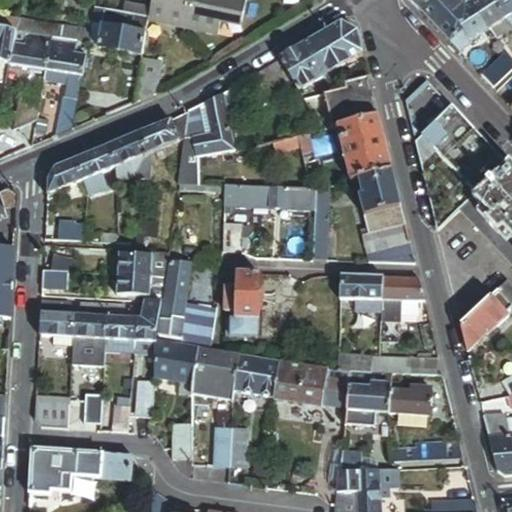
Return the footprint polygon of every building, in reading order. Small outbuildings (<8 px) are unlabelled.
[(192,0),(154,0),(150,20),(150,24),(187,31),(192,0)] [(248,0),(192,0),(187,31),(219,38),(223,18),(244,23),(248,0)] [(408,0),(408,1),(419,13),(434,0),(408,0)] [(469,3),(474,0),(434,0),(419,13),(436,31),(450,17),(456,12),(469,3)] [(505,24),(489,0),(474,0),(469,3),(490,35),(505,24)] [(511,0),(489,0),(505,24),(511,19),(511,0)] [(490,35),(469,3),(456,12),(450,17),(462,32),(449,45),(460,57),(470,48),(490,35)] [(148,9),(127,6),(125,16),(136,18),(147,19),(148,9)] [(125,16),(97,12),(92,36),(89,48),(143,58),(147,36),(134,33),(136,18),(125,16)] [(450,17),(436,31),(449,45),(462,32),(450,17)] [(20,23),(0,18),(0,31),(17,34),(18,35),(20,23)] [(150,24),(150,20),(147,19),(136,18),(134,33),(147,36),(150,24)] [(60,30),(20,23),(18,35),(54,41),(57,42),(60,30)] [(511,32),(505,24),(490,35),(496,42),(511,32)] [(341,25),(280,62),(281,64),(300,96),(364,56),(358,34),(341,25)] [(17,34),(0,31),(0,63),(11,65),(17,34)] [(89,48),(92,36),(66,31),(64,43),(89,48)] [(54,41),(18,35),(17,34),(11,65),(49,72),(54,41)] [(64,43),(57,42),(54,41),(49,72),(47,83),(82,90),(89,48),(64,43)] [(460,57),(461,57),(471,49),(470,48),(460,57)] [(481,79),(489,87),(511,69),(511,62),(511,61),(495,73),(493,70),(481,79)] [(134,106),(156,97),(162,65),(143,62),(134,106)] [(300,96),(281,64),(259,78),(276,109),(300,96)] [(380,121),(370,81),(345,87),(347,93),(325,98),(333,132),(339,131),(380,121)] [(57,138),(74,131),(81,92),(67,90),(57,138)] [(229,95),(190,115),(186,142),(179,193),(198,193),(197,164),(237,156),(229,95)] [(12,139),(38,128),(43,102),(19,98),(12,139)] [(447,126),(458,117),(452,111),(442,121),(447,126)] [(186,142),(190,115),(140,136),(149,158),(186,142)] [(439,234),(460,213),(507,169),(458,117),(447,126),(442,121),(421,139),(428,146),(419,154),(439,234)] [(393,174),(380,121),(339,131),(351,185),(359,183),(393,174)] [(140,136),(108,150),(117,171),(124,185),(135,180),(152,183),(153,169),(149,158),(140,136)] [(310,155),(307,138),(299,140),(302,151),(303,157),(310,155)] [(302,151),(299,140),(274,146),(277,157),(302,151)] [(117,171),(108,150),(74,164),(84,186),(103,178),(117,171)] [(84,186),(74,164),(55,172),(49,183),(49,201),(84,186)] [(507,169),(460,213),(511,268),(511,289),(508,286),(499,294),(511,307),(511,172),(508,167),(507,169)] [(416,268),(393,174),(359,183),(363,199),(360,200),(370,237),(363,239),(371,267),(416,268)] [(103,178),(84,186),(89,199),(108,193),(103,178)] [(308,180),(240,179),(242,193),(310,193),(308,180)] [(328,266),(330,190),(317,193),(316,215),(315,266),(328,266)] [(10,192),(0,195),(0,226),(17,219),(18,197),(10,192)] [(310,193),(242,193),(224,193),(224,219),(236,220),(236,214),(242,214),(316,215),(317,193),(310,193)] [(146,228),(137,227),(135,242),(138,242),(137,251),(143,252),(144,243),(146,228)] [(160,229),(146,228),(144,243),(158,245),(160,229)] [(225,230),(225,259),(243,259),(243,230),(225,230)] [(59,246),(84,248),(85,238),(85,233),(59,231),(59,246)] [(118,241),(85,238),(84,248),(117,250),(118,241)] [(168,266),(169,259),(154,258),(154,262),(121,260),(120,280),(119,301),(152,304),(153,283),(165,283),(168,266)] [(186,322),(190,267),(170,266),(161,343),(212,351),(216,326),(186,322)] [(70,276),(44,275),(43,293),(68,294),(70,276)] [(261,280),(223,279),(222,289),(238,289),(238,295),(227,294),(226,318),(237,319),(237,328),(228,328),(227,342),(258,344),(261,280)] [(382,314),(383,282),(342,281),(341,305),(364,305),(363,314),(382,314)] [(426,305),(420,283),(383,282),(382,314),(382,325),(402,325),(402,320),(419,319),(419,305),(426,305)] [(161,309),(165,283),(153,283),(152,304),(152,308),(161,309)] [(2,329),(10,329),(12,295),(0,294),(0,324),(3,325),(2,329)] [(511,313),(511,307),(499,294),(462,326),(469,353),(486,337),(488,339),(510,319),(508,317),(511,313)] [(74,342),(76,313),(71,313),(71,308),(43,306),(40,339),(54,340),(74,342)] [(161,309),(152,308),(147,308),(147,314),(142,313),(140,346),(159,348),(161,309)] [(109,344),(111,311),(81,309),(81,313),(76,313),(74,342),(109,344)] [(140,346),(142,313),(134,313),(134,318),(128,318),(128,312),(111,311),(109,344),(140,346)] [(54,348),(74,349),(74,342),(54,340),(54,348)] [(198,355),(159,348),(157,382),(195,389),(198,355)] [(239,362),(211,357),(198,355),(195,389),(195,398),(236,405),(237,396),(239,362)] [(374,361),(339,360),(337,378),(354,378),(374,378),(374,361)] [(438,362),(374,361),(374,378),(393,378),(438,379),(438,362)] [(280,369),(239,362),(237,396),(277,403),(280,369)] [(303,407),(305,373),(280,369),(277,403),(303,407)] [(354,378),(337,378),(328,377),(305,373),(303,407),(324,411),(324,410),(349,414),(354,378)] [(374,378),(354,378),(349,414),(347,431),(376,432),(376,418),(391,418),(392,397),(393,378),(374,378)] [(155,423),(156,388),(138,388),(136,422),(155,423)] [(412,398),(392,397),(391,418),(431,420),(432,393),(413,393),(412,398)] [(511,397),(511,398),(492,402),(495,412),(511,408),(511,397)] [(104,399),(87,398),(84,427),(102,428),(104,399)] [(70,408),(37,406),(36,423),(42,430),(59,432),(69,432),(70,408)] [(117,408),(114,435),(128,437),(132,411),(117,408)] [(511,478),(511,436),(510,437),(507,423),(505,417),(484,418),(498,473),(504,479),(511,478)] [(193,430),(184,430),(183,441),(193,441),(193,430)] [(233,434),(232,445),(249,446),(250,434),(233,432),(233,434)] [(218,433),(214,470),(230,471),(230,470),(232,445),(233,434),(218,433)] [(183,441),(177,441),(176,465),(192,466),(193,441),(183,441)] [(249,446),(232,445),(230,470),(247,472),(249,446)] [(465,462),(461,446),(418,448),(418,453),(393,454),(393,465),(465,462)] [(34,454),(31,497),(51,498),(51,494),(72,495),(73,480),(132,483),(133,460),(34,454)] [(362,454),(344,454),(341,477),(364,475),(363,461),(362,454)] [(363,461),(364,475),(378,475),(378,466),(371,461),(363,461)] [(269,469),(256,467),(255,479),(268,480),(269,469)] [(334,498),(338,497),(358,496),(358,511),(381,511),(380,475),(378,475),(364,475),(341,477),(337,477),(334,498)] [(163,511),(164,504),(153,494),(152,511),(163,511)] [(358,511),(358,496),(338,497),(336,511),(358,511)]
